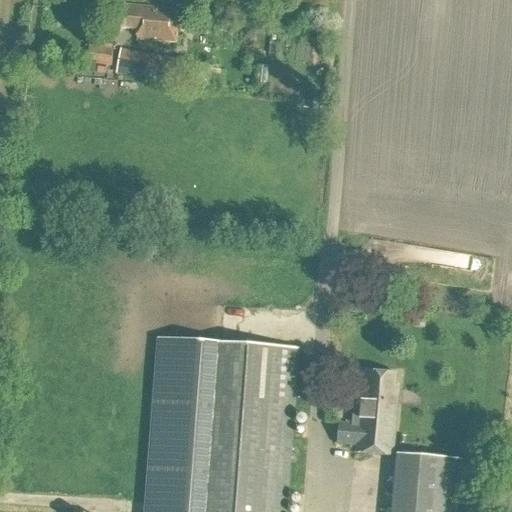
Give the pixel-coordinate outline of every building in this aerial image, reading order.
[(136,40),(176,44),(179,12),(118,6),(116,29),(137,31),(136,40)] [(114,53),(112,52),(113,46),(90,43),(88,54),(89,54),(86,74),(94,76),(95,65),(112,67),(114,53)] [(121,52),(117,75),(171,84),(171,83),(181,85),(184,63),(121,52)] [(160,342),(147,511),(284,511),(297,352),(160,342)] [(339,425),(337,445),(354,447),(354,454),(392,459),(400,385),(395,385),(396,375),(366,373),(364,395),(360,394),(359,406),(353,405),(351,426),(339,425)] [(404,453),(398,511),(465,511),(470,459),(404,453)]
